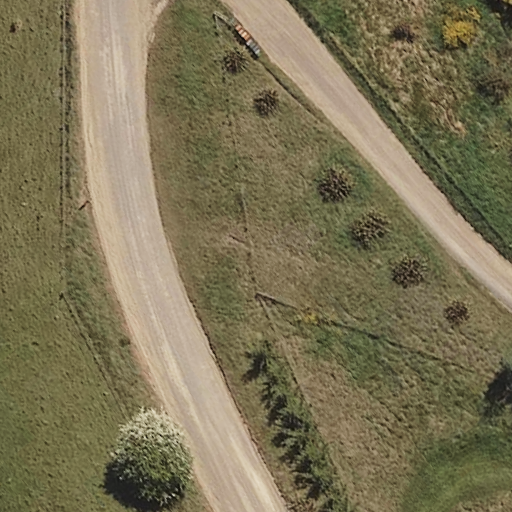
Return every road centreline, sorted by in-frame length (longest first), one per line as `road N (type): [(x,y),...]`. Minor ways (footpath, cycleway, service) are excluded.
road 1 (tertiary): [(113,0),(117,150),(133,230),(174,348),(252,511)]
road 2 (residential): [(256,0),(511,283)]
